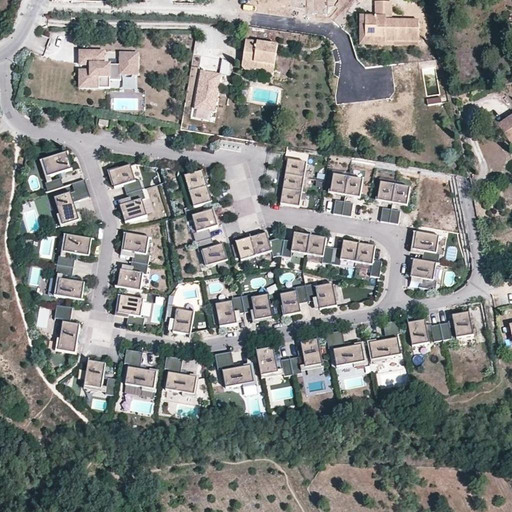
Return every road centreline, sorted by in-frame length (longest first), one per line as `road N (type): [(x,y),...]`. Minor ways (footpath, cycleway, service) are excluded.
road 1 (residential): [(391,310),(189,347),(110,339),(97,327),(109,223),(90,139)]
road 2 (residential): [(90,139),(226,160),(252,209),(387,236),(398,252),(391,310)]
road 3 (residential): [(391,310),(478,286),(461,182)]
road 4 (residential): [(0,55),(12,118),(90,139)]
